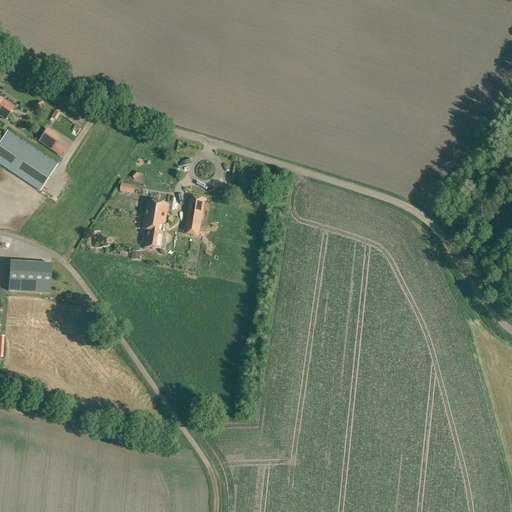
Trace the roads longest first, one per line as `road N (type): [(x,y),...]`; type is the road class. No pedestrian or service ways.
road 1 (unclassified): [(511,330),(413,208),(134,115),(0,45)]
road 2 (track): [(0,233),(45,249),(73,272),(203,456),(216,511)]
